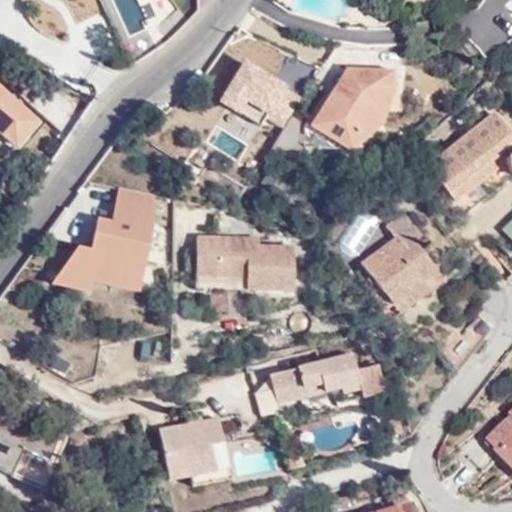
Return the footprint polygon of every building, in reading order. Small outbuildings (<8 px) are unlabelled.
[(102,0),(132,57),(156,44),(133,0),(102,0)] [(511,0),(507,0),(503,5),(511,12),(511,0)] [(216,107),(281,134),(300,90),(235,63),(216,107)] [(342,99),(359,66),(340,64),(323,92),(342,99)] [(392,68),(359,66),(342,99),(323,92),(304,127),(308,146),(347,150),(380,118),(392,88),(392,68)] [(0,85),(0,135),(15,148),(39,120),(28,111),(0,85)] [(511,133),(490,111),(427,168),(455,200),(501,158),(511,159),(511,133)] [(279,148),(295,151),(300,124),(284,121),(279,148)] [(137,302),(157,196),(115,188),(109,222),(93,220),(87,251),(64,247),(57,287),(137,302)] [(254,226),(191,224),(190,263),(241,264),(241,276),(288,278),(289,234),(254,233),(254,226)] [(383,313),(389,308),(393,314),(439,279),(433,272),(387,306),(355,263),(349,268),(383,313)] [(243,278),(206,277),(206,302),(242,304),(243,278)] [(443,315),(421,337),(435,352),(473,318),(462,307),(447,321),(443,315)] [(473,318),(435,352),(450,371),(486,328),(477,314),(473,318)] [(274,388),(279,409),(361,390),(364,404),(387,398),(380,370),(358,375),(353,359),(301,371),(303,382),(274,388)] [(270,383),(252,385),(256,416),(274,414),(270,383)] [(0,460),(43,482),(58,458),(43,447),(52,429),(28,416),(30,413),(0,398),(0,460)] [(511,411),(494,428),(511,447),(511,411)] [(167,479),(192,476),(209,471),(205,442),(224,439),(221,414),(156,426),(167,479)] [(404,438),(399,423),(388,426),(393,442),(404,438)] [(209,471),(192,476),(196,489),(229,482),(229,477),(227,454),(224,439),(205,442),(209,471)]
